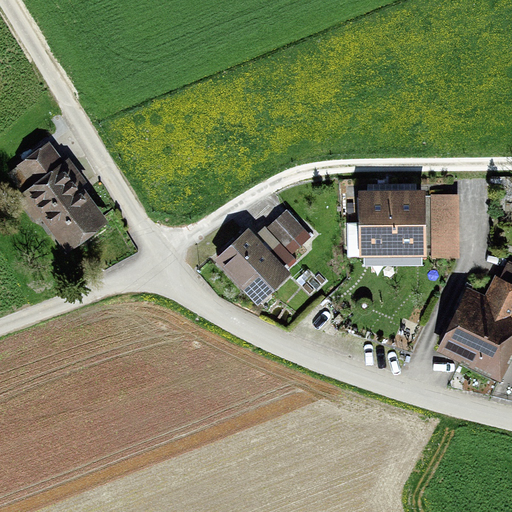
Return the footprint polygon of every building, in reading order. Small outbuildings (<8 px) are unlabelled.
[(13,169),(67,241),(98,218),(45,146),(13,169)] [(431,193),(427,256),(460,256),(460,192),(431,192),(431,193)] [(379,249),(405,248),(422,248),(421,196),(364,197),(364,249),(379,249)] [(253,239),(248,233),(235,246),(221,259),(258,299),(299,261),(285,247),(304,230),(285,209),(253,239)] [(487,306),(469,297),(447,342),(499,368),(511,340),(511,269),(507,267),(487,306)]
